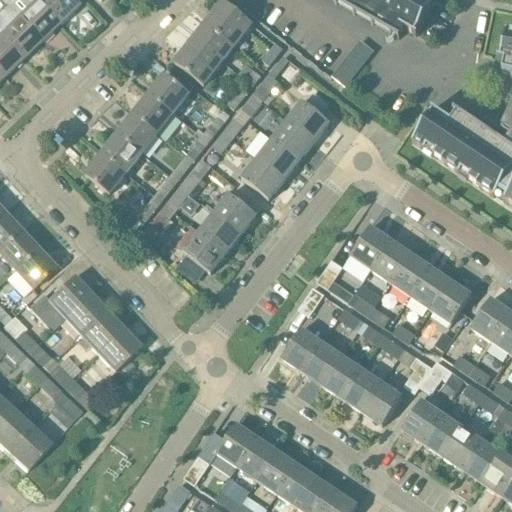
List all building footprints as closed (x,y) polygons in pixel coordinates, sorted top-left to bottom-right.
[(17,21),(40,45),(59,28),(36,4),(37,3),(34,0),(22,0),(20,2),(28,11),(17,21)] [(36,4),(59,28),(77,10),(67,0),(39,0),(37,3),(36,4)] [(403,31),(416,39),(417,37),(415,36),(416,34),(417,35),(431,9),(430,8),(429,8),(421,4),(422,0),(342,0),(402,34),(403,31)] [(222,5),(212,18),(242,40),(252,28),(222,5)] [(212,18),(203,30),(232,53),(242,40),(212,18)] [(0,37),(0,39),(22,63),(40,45),(17,21),(0,37)] [(203,30),(193,42),(223,65),(232,53),(203,30)] [(511,33),(506,32),(500,58),(501,59),(500,61),(498,60),(497,62),(504,63),(502,74),(511,76),(511,80),(511,82),(511,115),(505,131),(503,130),(501,134),(509,139),(504,147),(454,113),(453,114),(456,116),(450,124),(432,111),(431,113),(433,114),(432,116),(431,116),(412,144),(424,153),(427,148),(436,154),(433,159),(459,176),(462,172),(471,177),(467,182),(494,200),(497,195),(504,201),(502,204),(511,210),(511,33)] [(22,63),(0,39),(0,75),(4,80),(22,63)] [(214,77),(223,65),(193,42),(184,54),(214,77)] [(360,42),(355,48),(369,59),(374,53),(360,42)] [(275,45),(266,56),(274,62),(283,52),(275,45)] [(355,47),(350,54),(364,65),(369,59),(355,48),(355,47)] [(204,89),(214,77),(184,54),(174,67),(204,89)] [(350,54),(345,60),(360,71),(365,65),(364,65),(350,54)] [(274,62),(266,56),(261,63),(269,70),(274,62)] [(345,60),(340,66),(355,78),(360,71),(345,60)] [(340,66),(336,72),(350,84),(355,78),(340,66)] [(253,98),(262,105),(277,87),(273,84),(281,73),(276,68),(253,98)] [(336,72),(335,72),(331,78),(345,90),(350,84),(336,72)] [(253,90),(260,80),(252,74),(245,84),(253,90)] [(164,79),(148,99),(172,118),(189,98),(164,79)] [(236,94),(244,100),(247,96),(239,90),(236,94)] [(244,100),(236,94),(226,108),(234,114),(244,100)] [(286,124),(315,146),(330,127),(321,120),(329,109),(313,96),(305,107),(301,104),(286,124)] [(238,117),(248,125),(262,105),(253,98),(238,117)] [(148,99),(132,119),(157,138),(172,118),(148,99)] [(200,140),(207,146),(229,118),(219,110),(212,118),(215,121),(200,140)] [(223,136),(233,144),(248,125),(238,117),(223,136)] [(117,138),(141,158),(157,138),(132,119),(117,138)] [(271,143),(300,165),(315,146),(286,124),(271,143)] [(233,144),(223,136),(212,149),(222,157),(233,144)] [(101,158),(125,178),(141,158),(117,138),(101,158)] [(184,160),(192,166),(207,146),(200,140),(184,160)] [(256,162),(285,184),(300,165),(271,143),(256,162)] [(125,178),(101,158),(85,179),(109,198),(125,178)] [(169,180),(176,185),(192,166),(184,160),(169,180)] [(285,184),(256,162),(241,181),(270,203),(285,184)] [(180,191),(189,199),(201,183),(191,176),(180,191)] [(153,200),(160,205),(176,185),(169,180),(153,200)] [(165,210),(175,218),(189,199),(180,191),(165,210)] [(213,217),(241,239),(257,219),(229,197),(213,217)] [(160,205),(153,200),(138,220),(145,225),(160,205)] [(149,230),(159,238),(175,218),(165,210),(149,230)] [(0,219),(0,253),(19,235),(2,217),(0,219)] [(198,236),(226,258),(241,239),(213,217),(198,236)] [(159,238),(149,230),(142,239),(152,247),(159,238)] [(370,274),(390,244),(370,230),(350,260),(370,274)] [(0,253),(0,259),(14,274),(36,253),(19,235),(0,253)] [(226,258),(198,236),(183,256),(211,278),(226,258)] [(390,244),(370,274),(390,287),(410,258),(390,244)] [(54,272),(36,253),(14,274),(6,282),(24,301),(54,272)] [(390,287),(410,300),(430,271),(410,258),(390,287)] [(317,286),(328,293),(333,285),(342,272),(331,264),(317,286)] [(410,300),(430,314),(450,284),(430,271),(410,300)] [(64,323),(90,298),(73,280),(67,286),(60,279),(28,310),(30,312),(51,335),(64,323)] [(450,328),(470,298),(450,284),(430,314),(450,328)] [(333,285),(328,293),(348,307),(353,299),(333,285)] [(298,314),(309,321),(324,299),(313,292),(298,314)] [(64,323),(80,340),(106,316),(90,298),(64,323)] [(352,311),(367,321),(374,311),(359,301),(352,311)] [(470,331),(490,345),(510,315),(490,301),(470,331)] [(390,322),(374,311),(367,321),(383,332),(390,322)] [(344,313),(338,323),(353,333),(360,323),(344,313)] [(490,345),(511,358),(511,356),(511,316),(510,315),(490,345)] [(80,340),(97,358),(123,334),(106,316),(80,340)] [(392,338),(407,348),(414,338),(399,328),(392,338)] [(362,339),(377,349),(384,339),(369,329),(362,339)] [(407,348),(423,359),(430,349),(426,346),(430,339),(419,331),(414,338),(407,348)] [(280,361),(301,375),(321,346),(300,332),(280,361)] [(114,376),(140,352),(123,334),(97,358),(114,376)] [(0,360),(4,356),(12,347),(0,335),(0,360)] [(15,344),(28,356),(37,348),(23,335),(15,344)] [(377,349),(397,362),(404,352),(384,339),(377,349)] [(341,360),(321,346),(301,375),(321,388),(341,360)] [(4,356),(21,372),(29,363),(12,347),(4,356)] [(42,370),(50,362),(37,348),(28,356),(42,370)] [(321,388),(341,402),(361,373),(341,360),(321,388)] [(453,370),(467,379),(474,369),(460,360),(453,370)] [(403,391),(415,398),(419,392),(432,372),(417,362),(411,371),(415,374),(403,391)] [(29,363),(21,372),(38,389),(46,380),(29,363)] [(49,378),(62,391),(71,382),(80,374),(70,363),(60,371),(58,369),(49,378)] [(419,392),(430,399),(442,382),(446,385),(452,377),(437,366),(432,372),(419,392)] [(491,380),(474,369),(467,379),(484,390),(491,380)] [(341,402),(361,416),(381,387),(361,373),(341,402)] [(46,380),(38,389),(52,403),(61,394),(46,380)] [(62,391),(86,414),(95,406),(71,382),(62,391)] [(493,396),(509,407),(511,401),(511,394),(499,386),(493,396)] [(382,430),(401,401),(381,387),(361,416),(382,430)] [(477,407),(484,397),(470,387),(463,397),(477,407)] [(477,407),(494,418),(500,408),(484,397),(477,407)] [(60,411),(74,425),(82,416),(68,402),(60,411)] [(0,403),(0,431),(14,416),(0,403)] [(401,433),(422,447),(442,417),(421,403),(401,433)] [(503,424),(511,430),(511,415),(509,414),(503,424)] [(14,416),(0,431),(0,451),(8,458),(31,432),(14,416)] [(442,460),(462,431),(442,417),(422,447),(442,460)] [(257,442),(236,428),(216,457),(237,471),(257,442)] [(462,431),(442,460),(462,473),(482,444),(462,431)] [(27,476),(50,450),(31,432),(8,458),(27,476)] [(257,442),(237,471),(256,485),(276,455),(257,442)] [(482,444),(462,473),(482,487),(502,458),(482,444)] [(256,485),(276,498),(296,469),(276,455),(256,485)] [(502,500),(511,486),(511,464),(502,458),(482,487),(502,500)] [(209,469),(198,462),(184,483),(194,490),(209,469)] [(276,498),(296,511),(316,482),(296,469),(276,498)] [(296,511),(324,511),(336,496),(316,482),(296,511)] [(511,486),(502,500),(511,506),(511,486)] [(180,488),(165,511),(167,511),(179,511),(191,496),(180,488)] [(215,504),(226,511),(237,511),(241,507),(221,494),(215,504)] [(336,496),(324,511),(355,511),(357,510),(336,496)]
